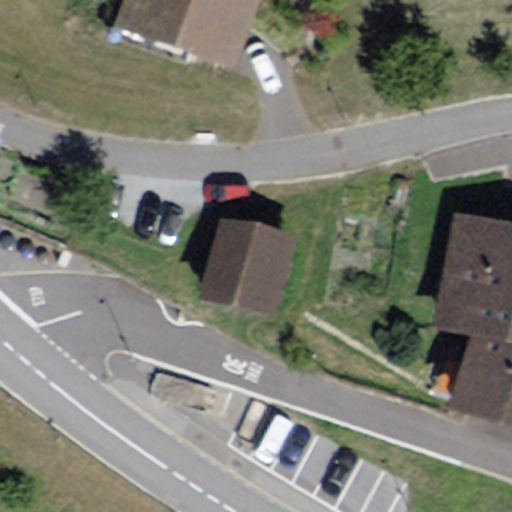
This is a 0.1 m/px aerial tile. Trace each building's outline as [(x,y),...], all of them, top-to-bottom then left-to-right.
[(274,0),(125,0),(136,3),(124,38),(247,82),(274,0)] [(0,148),(0,170),(9,155),(0,148)] [(308,247),(234,230),(216,308),(290,325),(308,247)] [(511,238),(470,230),(449,336),(511,348),(511,238)] [(511,363),(489,356),(470,417),(511,429),(511,363)]
